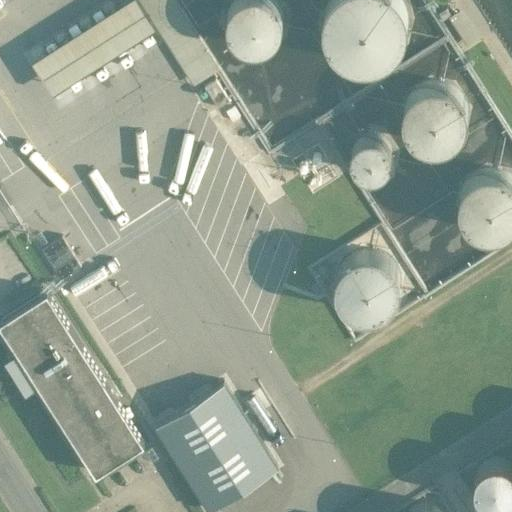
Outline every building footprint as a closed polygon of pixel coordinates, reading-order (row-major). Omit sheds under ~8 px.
[(79,0),(22,30),(50,84),(86,65),(77,47),(150,9),(182,71),(209,57),(179,0),(79,0)] [(229,29),(236,37),(246,42),(257,42),(267,39),(276,32),(281,22),(281,11),(278,0),(277,0),(229,0),(226,7),(225,18),(229,29)] [(330,44),(340,53),(353,58),(366,60),(379,57),(391,50),(400,40),(405,28),(406,15),(404,2),(402,0),(324,0),(322,6),(321,19),(324,32),(330,44)] [(451,13),(466,37),(474,32),(458,8),(451,13)] [(203,81),(217,103),(228,95),(214,74),(203,81)] [(459,87),(451,81),(442,76),(432,75),(422,78),(413,83),(407,90),(402,99),(401,109),(403,119),(409,128),(416,135),(425,139),(435,140),(445,138),(454,133),(461,125),(465,116),(466,106),(464,96),(459,87)] [(225,107),(231,116),(238,112),(232,102),(225,107)] [(351,157),(356,164),(364,168),(373,169),(381,166),(388,159),(390,150),(389,141),(384,134),(376,130),(367,129),(358,132),(352,139),(350,148),(351,157)] [(220,202),(235,193),(230,186),(246,175),(232,155),(202,175),(220,202)] [(511,172),(507,169),(498,164),(488,163),(478,165),(469,171),(463,178),(459,187),(457,197),(460,207),(465,216),(472,223),(481,227),(491,228),(501,226),(510,221),(511,218),(511,172)] [(240,220),(268,208),(258,188),(231,201),(240,220)] [(338,287),(343,296),(351,304),(362,309),(373,309),(384,306),(394,299),(400,289),(403,277),(400,265),(394,254),(384,247),(372,243),(360,245),(349,250),(342,258),(338,267),(336,277),(338,287)] [(143,437),(49,289),(46,285),(0,314),(0,318),(24,356),(21,358),(28,368),(30,366),(95,468),(143,437)] [(221,372),(152,416),(209,505),(278,461),(221,372)] [(511,398),(502,420),(511,424),(511,398)] [(469,421),(464,460),(494,463),(499,425),(469,421)] [(435,485),(414,459),(387,481),(408,507),(435,485)] [(493,506),(511,508),(511,471),(499,469),(493,506)] [(388,511),(368,488),(344,509),(347,511),(388,511)]
